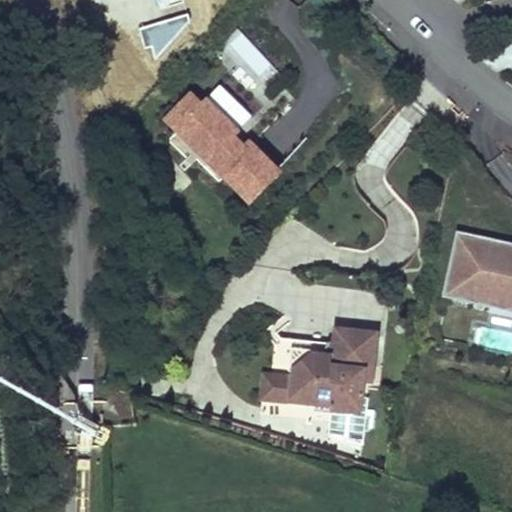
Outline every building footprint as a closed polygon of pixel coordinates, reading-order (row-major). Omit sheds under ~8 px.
[(248,204),(283,168),(241,126),(254,114),(220,81),(204,97),(193,85),(161,117),(248,204)] [(511,311),(511,256),(456,244),(444,296),(511,311)] [(284,378),(281,400),(326,405),(323,435),(356,445),(358,430),(363,430),(364,418),(359,417),(362,398),(353,397),(355,381),(364,383),(369,337),(331,332),(330,345),(332,350),(325,356),(299,352),(286,363),(269,357),(264,376),(284,378)] [(325,356),(332,350),(330,345),(275,338),(269,357),(286,363),(299,352),(325,356)] [(264,376),(259,375),(256,397),(281,400),(284,378),(264,376)]
